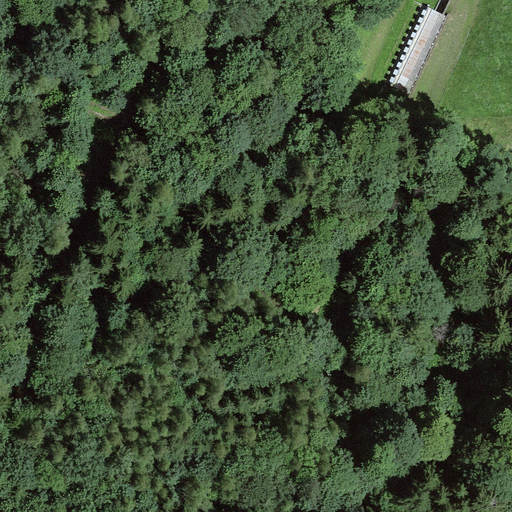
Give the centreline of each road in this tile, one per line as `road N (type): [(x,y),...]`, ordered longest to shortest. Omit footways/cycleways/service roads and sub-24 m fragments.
road 1 (track): [(179,0),(141,115),(32,311),(0,324)]
road 2 (track): [(32,311),(105,511)]
